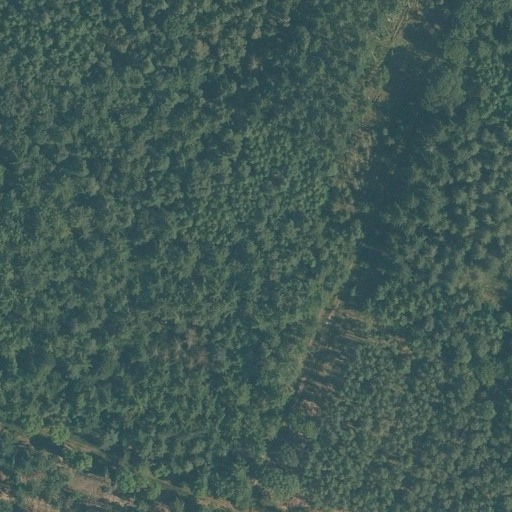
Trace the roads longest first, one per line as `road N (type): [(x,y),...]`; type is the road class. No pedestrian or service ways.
road 1 (track): [(331,302),(462,0)]
road 2 (track): [(238,511),(0,413)]
road 3 (track): [(247,511),(255,468),(331,302)]
